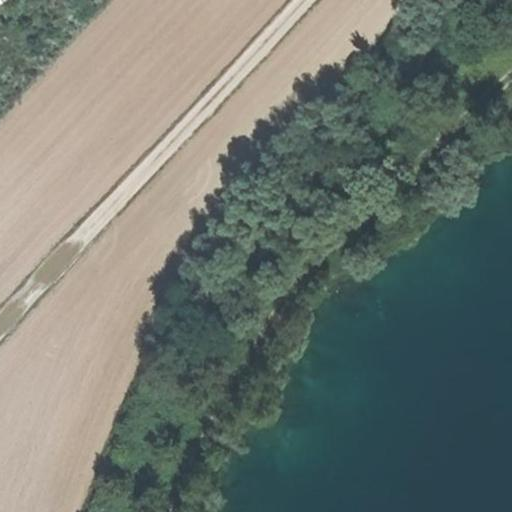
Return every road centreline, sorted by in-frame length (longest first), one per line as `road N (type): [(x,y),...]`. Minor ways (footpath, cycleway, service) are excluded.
road 1 (track): [(511,76),(313,262),(203,435),(174,511)]
road 2 (track): [(312,0),(0,338)]
